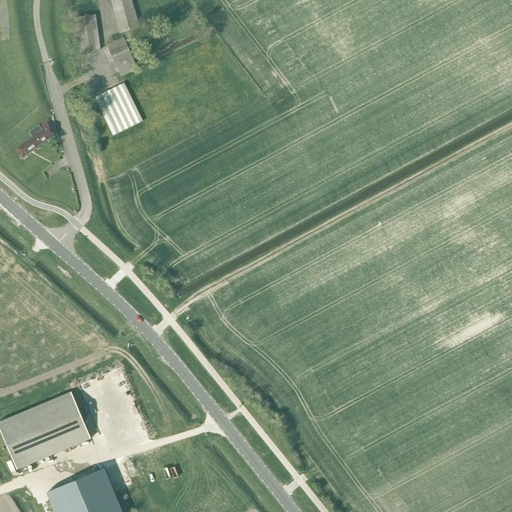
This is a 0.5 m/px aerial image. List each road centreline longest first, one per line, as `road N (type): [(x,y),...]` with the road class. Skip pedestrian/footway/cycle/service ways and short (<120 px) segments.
road 1 (primary): [(293,511),(176,364),(55,246)]
road 2 (unclassified): [(55,246),(85,207),(46,64)]
